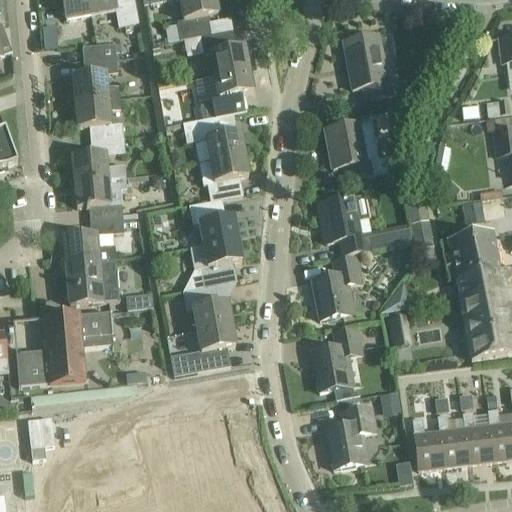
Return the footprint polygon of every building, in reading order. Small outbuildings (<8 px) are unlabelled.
[(85,0),(61,0),(65,24),(89,19),(85,0)] [(85,0),(89,19),(115,15),(118,28),(138,25),(133,0),(85,0)] [(142,0),(144,9),(156,7),(172,4),(171,0),(142,0)] [(206,20),(217,18),(214,0),(191,0),(180,2),(185,25),(177,26),(178,28),(165,30),(168,46),(181,44),(200,40),(209,39),(206,20)] [(0,60),(1,61),(6,59),(12,57),(10,51),(6,40),(2,28),(0,29),(0,60)] [(436,29),(423,53),(438,61),(451,36),(436,29)] [(229,35),(209,39),(200,40),(204,60),(211,59),(215,80),(248,74),(244,51),(232,53),(229,35)] [(362,92),(365,105),(396,99),(394,85),(387,86),(378,39),(346,45),(352,76),(349,76),(352,94),(362,92)] [(511,81),(511,40),(499,42),(502,67),(511,65),(511,77),(511,78),(511,81)] [(82,50),(83,66),(114,63),(113,48),(82,50)] [(73,80),(75,107),(119,103),(118,90),(106,91),(105,77),(115,76),(114,63),(83,66),(84,80),(73,80)] [(203,125),(224,120),(244,116),(241,97),(252,95),(248,74),(215,80),(218,100),(212,102),(213,108),(200,110),(203,125)] [(89,130),(91,145),(122,143),(121,129),(109,130),(108,116),(120,114),(119,103),(75,107),(77,131),(89,130)] [(485,107),(487,120),(507,119),(506,105),(485,107)] [(481,109),(473,110),(475,123),(482,122),(481,109)] [(172,117),(162,119),(164,131),(171,129),(174,129),(172,117)] [(196,126),(182,128),(184,138),(186,147),(199,144),(206,143),(210,164),(244,158),(240,136),(237,137),(235,128),(233,119),(224,120),(203,125),(196,126)] [(486,137),(493,136),(496,161),(508,159),(511,188),(506,189),(506,193),(501,194),(502,201),(505,201),(511,199),(511,121),(485,124),(486,137)] [(344,130),(324,134),(332,173),(346,170),(349,186),(360,184),(369,182),(376,181),(397,176),(394,160),(379,163),(371,125),(359,128),(358,127),(344,130)] [(5,132),(0,133),(0,172),(17,167),(5,132)] [(125,183),(124,170),(105,171),(104,161),(124,159),(122,143),(91,145),(92,159),(72,161),(74,188),(125,183)] [(178,157),(170,158),(173,171),(186,169),(185,161),(178,157)] [(210,164),(198,166),(200,178),(202,189),(208,188),(211,206),(218,205),(222,204),(240,201),(236,182),(240,182),(248,180),(246,169),(244,158),(210,164)] [(162,180),(152,180),(153,191),(163,190),(162,180)] [(126,194),(125,183),(74,188),(77,212),(86,211),(86,213),(89,213),(90,224),(123,219),(122,209),(121,195),(126,194)] [(343,260),(362,256),(411,247),(407,229),(371,235),(364,199),(338,204),(318,208),(326,247),(340,245),(343,260)] [(480,205),(486,234),(511,230),(505,201),(502,201),(480,205)] [(211,206),(189,210),(193,229),(200,227),(204,249),(237,242),(233,221),(222,223),(218,205),(211,206)] [(462,210),(466,230),(482,226),(478,207),(462,210)] [(63,242),(66,270),(113,264),(112,251),(97,252),(96,240),(124,238),(124,231),(137,230),(136,218),(123,219),(90,224),(91,240),(63,242)] [(432,251),(427,225),(410,229),(415,254),(432,251)] [(511,271),(500,274),(492,236),(469,241),(475,272),(480,271),(483,286),(488,285),(489,289),(491,289),(493,299),(494,307),(511,304),(511,271)] [(448,245),(460,305),(493,299),(491,289),(489,289),(488,285),(483,286),(480,271),(475,272),(469,241),(448,245)] [(204,250),(191,252),(195,273),(201,272),(204,291),(212,290),(233,286),(230,267),(241,265),(237,242),(204,249),(204,250)] [(344,291),(363,287),(358,261),(352,262),(332,267),(335,280),(312,285),(320,325),(339,321),(349,319),(344,291)] [(66,270),(70,310),(117,306),(113,264),(66,270)] [(212,290),(204,291),(183,295),(187,315),(194,314),(198,335),(231,329),(227,306),(215,308),(212,290)] [(152,299),(125,301),(127,315),(153,313),(152,299)] [(460,305),(471,364),(511,356),(511,304),(494,307),(493,299),(460,305)] [(15,351),(19,391),(88,385),(88,383),(84,384),(81,353),(112,350),(112,352),(113,352),(110,317),(37,323),(37,325),(45,324),(48,355),(17,358),(16,351),(15,351)] [(393,322),(393,347),(414,347),(414,322),(393,322)] [(183,358),(172,360),(176,381),(199,377),(227,371),(227,370),(223,352),(227,352),(235,350),(231,329),(198,335),(200,345),(202,355),(195,356),(183,358)] [(312,356),(319,397),(349,391),(344,362),(362,358),(358,334),(352,335),(333,339),(335,352),(312,356)] [(154,374),(158,399),(170,397),(166,372),(154,374)] [(381,399),(384,419),(403,416),(400,396),(381,399)] [(496,399),(486,400),(488,412),(497,411),(496,399)] [(459,401),(461,414),(473,413),(471,400),(459,401)] [(446,402),(434,403),(436,418),(448,416),(446,402)] [(326,434),(334,474),(366,468),(360,439),(379,436),(374,411),(347,416),(350,429),(326,434)] [(487,415),(489,430),(493,466),(511,463),(511,427),(499,429),(497,414),(487,415)] [(462,418),(464,433),(468,469),(493,466),(489,430),(474,432),(472,417),(462,418)] [(155,494),(78,511),(254,511),(231,485),(220,418),(144,432),(155,494)] [(437,421),(439,436),(443,472),(468,469),(464,433),(449,435),(447,420),(437,421)] [(412,424),(418,475),(443,472),(439,436),(424,438),(422,423),(412,424)] [(409,465),(395,468),(399,490),(413,488),(409,465)]
